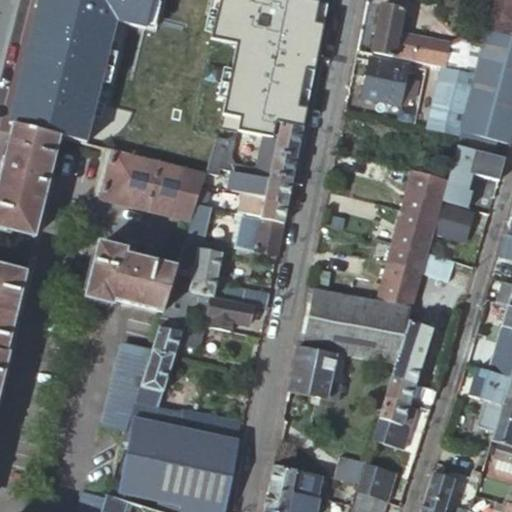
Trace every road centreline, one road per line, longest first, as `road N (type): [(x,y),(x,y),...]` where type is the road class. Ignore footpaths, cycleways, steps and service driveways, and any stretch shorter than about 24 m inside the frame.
road 1 (residential): [(242,511),(347,0)]
road 2 (unclassified): [(408,511),(511,163)]
road 3 (unknown): [(0,502),(87,165)]
